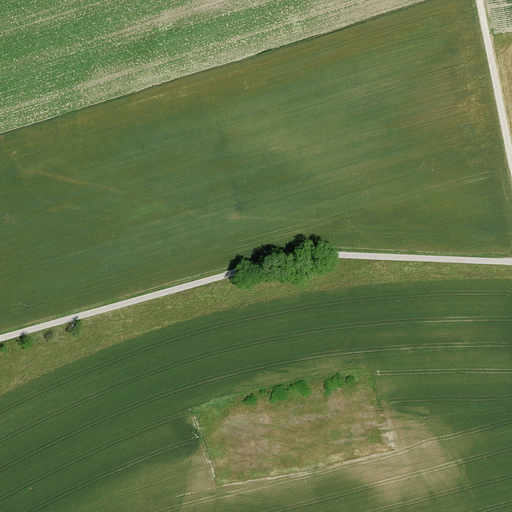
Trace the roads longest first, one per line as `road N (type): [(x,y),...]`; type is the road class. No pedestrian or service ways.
road 1 (track): [(0,337),(289,258),(511,260)]
road 2 (track): [(511,169),(478,0)]
